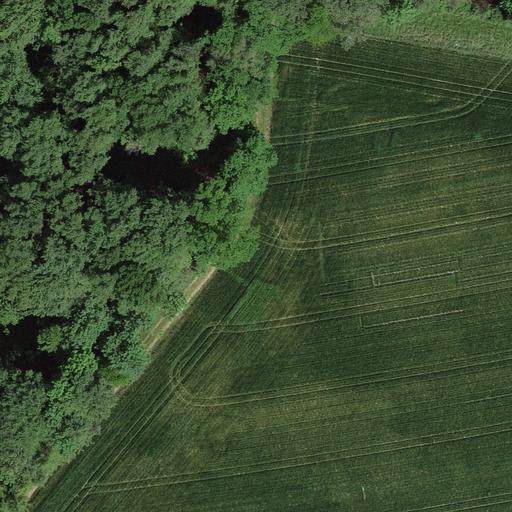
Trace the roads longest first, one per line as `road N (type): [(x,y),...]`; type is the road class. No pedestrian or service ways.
road 1 (track): [(24,511),(229,258),(323,1)]
road 2 (track): [(0,247),(23,146),(0,73)]
